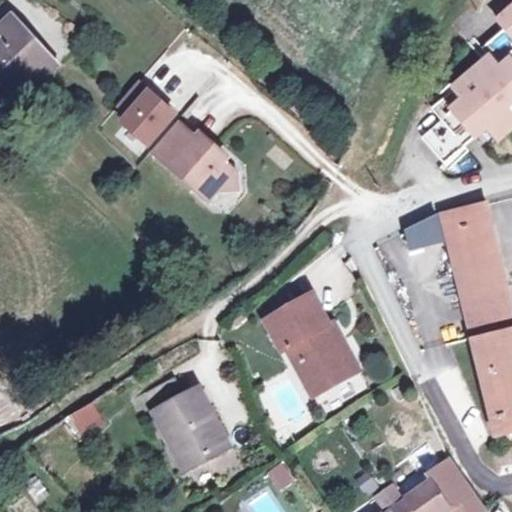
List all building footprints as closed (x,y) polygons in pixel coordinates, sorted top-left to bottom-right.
[(511,17),(509,14),(503,18),(497,23),(504,32),(483,50),(491,60),(433,111),(442,122),(423,139),(445,165),(476,138),(471,133),(482,124),(486,129),(497,142),(511,129),(511,17)] [(55,67),(12,22),(0,33),(0,80),(19,101),(55,67)] [(113,108),(144,138),(167,115),(138,87),(136,85),(113,108)] [(186,128),(180,123),(155,150),(210,202),(219,192),(235,190),(235,174),(222,162),(225,158),(199,133),(195,137),(186,128)] [(471,133),(476,138),(486,129),(482,124),(471,133)] [(488,205),(442,216),(449,244),(468,333),(511,322),(511,308),(507,286),(496,242),(488,205)] [(432,218),(403,225),(409,253),(438,246),(432,218)] [(316,294),(269,320),(283,348),(290,348),(311,388),(329,379),(337,385),(358,374),(320,302),(316,294)] [(511,322),(468,333),(493,436),(511,431),(511,322)] [(177,378),(134,400),(143,420),(157,413),(186,470),(231,446),(200,390),(187,396),(182,387),(177,378)] [(329,379),(311,388),(316,397),(337,385),(329,379)] [(96,405),(66,417),(77,443),(107,430),(96,405)] [(190,474),(195,486),(239,467),(234,455),(190,474)] [(406,499),(397,506),(401,511),(452,511),(453,511),(452,511),(485,511),(486,511),(449,459),(426,475),(431,482),(406,499)] [(278,492),(295,484),(286,464),(269,471),(278,492)] [(395,485),(386,491),(397,506),(406,499),(395,485)] [(386,511),(387,511),(397,506),(386,491),(377,497),(386,511)]
